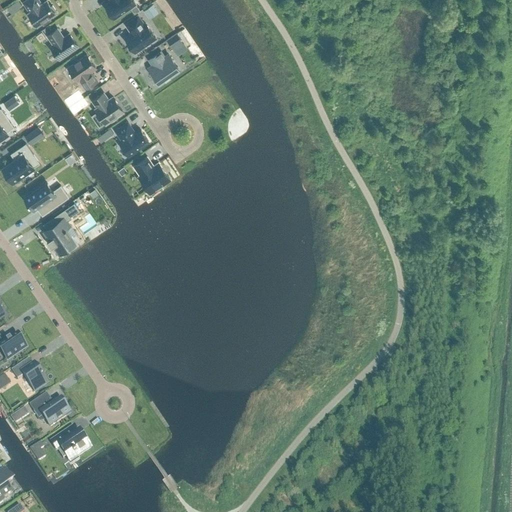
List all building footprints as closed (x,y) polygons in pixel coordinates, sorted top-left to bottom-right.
[(39,0),(24,0),(23,1),(30,11),(28,12),(37,24),(42,21),(44,23),(50,19),(48,16),(55,12),(54,10),(56,9),(52,4),(50,5),(46,0),(45,0),(41,4),(39,1),(40,0),(39,0)] [(107,0),(104,3),(113,16),(134,2),(132,0),(107,0)] [(152,3),(143,9),(149,17),(158,11),(152,3)] [(134,13),(139,9),(136,4),(131,8),(134,13)] [(124,23),(130,31),(124,36),(135,52),(157,37),(146,21),(144,22),(138,13),(124,23)] [(62,34),(57,28),(47,35),(53,44),(51,45),(59,58),(78,45),(69,33),(63,37),(61,35),(62,34)] [(40,40),(45,36),(41,31),(36,35),(40,40)] [(182,40),(177,33),(167,40),(172,47),(182,40)] [(149,67),(160,82),(179,69),(168,53),(164,56),(160,51),(149,59),(153,64),(149,67)] [(96,67),(87,54),(68,66),(77,80),(79,78),(86,87),(97,79),(93,73),(92,74),(90,71),(96,67)] [(78,90),(73,94),(77,100),(83,97),(78,90)] [(105,124),(124,111),(113,94),(109,97),(104,91),(91,100),(96,106),(94,108),(105,124)] [(9,109),(19,102),(14,94),(3,101),(9,109)] [(84,98),(78,102),(83,108),(88,104),(84,98)] [(0,138),(8,133),(7,132),(2,125),(10,120),(1,107),(0,107),(0,138)] [(136,133),(128,121),(116,130),(124,141),(121,143),(129,154),(149,140),(141,129),(136,133)] [(30,143),(44,134),(38,125),(25,135),(30,143)] [(110,126),(105,130),(108,135),(113,132),(110,126)] [(15,159),(3,167),(13,181),(33,167),(28,159),(29,159),(28,157),(33,154),(26,142),(11,152),(15,159)] [(147,156),(134,165),(140,174),(139,175),(151,192),(170,179),(158,162),(153,165),(147,156)] [(124,166),(118,170),(121,175),(127,171),(124,166)] [(47,181),(25,196),(34,210),(37,208),(46,202),(50,209),(69,196),(61,184),(53,190),(47,181)] [(92,186),(80,193),(88,205),(99,198),(92,186)] [(47,229),(45,231),(50,239),(48,241),(48,242),(50,241),(53,246),(52,247),(52,248),(55,246),(60,254),(64,252),(65,253),(75,246),(77,243),(67,229),(72,226),(67,219),(80,210),(75,203),(53,218),(56,223),(47,229)] [(0,352),(1,352),(7,361),(14,356),(15,358),(20,354),(19,353),(26,348),(17,336),(11,341),(10,340),(10,341),(7,343),(7,342),(6,343),(7,343),(3,346),(1,342),(0,339),(0,352)] [(35,391),(45,385),(41,379),(43,377),(34,365),(26,370),(22,364),(13,371),(19,379),(25,376),(35,391)] [(4,376),(0,378),(0,388),(8,382),(4,376)] [(54,405),(47,394),(29,406),(39,420),(43,417),(50,428),(70,414),(64,405),(63,406),(59,401),(54,405)] [(21,438),(27,434),(24,429),(31,423),(25,415),(31,411),(27,404),(11,415),(20,428),(16,431),(21,438)] [(77,432),(73,427),(49,443),(56,452),(60,449),(70,465),(93,450),(80,430),(77,432)] [(43,448),(41,444),(31,451),(38,462),(45,458),(40,451),(43,448)] [(4,471),(0,473),(0,502),(2,501),(1,499),(10,493),(6,487),(11,483),(4,471)]
